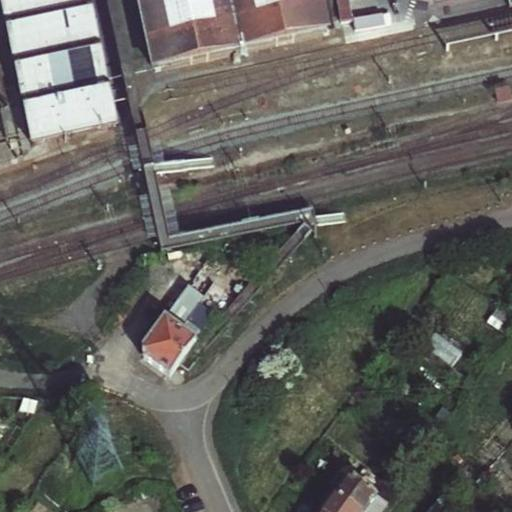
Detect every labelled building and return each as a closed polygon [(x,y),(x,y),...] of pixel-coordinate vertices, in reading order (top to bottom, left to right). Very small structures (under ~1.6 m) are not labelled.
[(2,0),(33,146),(117,128),(90,0),(2,0)] [(319,0),(136,0),(151,72),(327,36),(319,0)] [(202,274),(144,350),(146,358),(171,377),(232,296),(202,274)] [(429,351),(451,360),(457,347),(435,337),(429,351)] [(75,416),(77,418),(89,412),(92,405),(88,394),(70,399),(69,400),(75,416)] [(370,511),(380,498),(342,469),(335,478),(329,487),(360,511),(370,511)] [(360,511),(329,487),(322,497),(315,505),(323,511),(360,511)]
